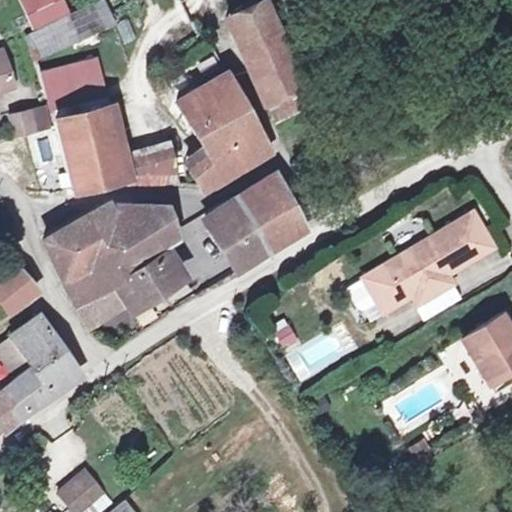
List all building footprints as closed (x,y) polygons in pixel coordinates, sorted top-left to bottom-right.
[(17,0),(34,33),(72,16),(63,0),(17,0)] [(35,58),(111,30),(102,3),(72,16),(34,33),(28,36),(35,58)] [(303,89),(265,5),(228,22),(266,105),(303,89)] [(121,42),(134,40),(131,20),(118,22),(121,42)] [(0,89),(13,85),(0,48),(0,89)] [(175,94),(187,119),(181,122),(198,155),(209,178),(263,152),(260,140),(246,111),(224,70),(175,94)] [(63,146),(69,170),(73,182),(123,172),(117,153),(102,96),(52,109),(63,146)] [(9,115),(18,138),(35,131),(27,109),(9,115)] [(117,153),(123,172),(127,178),(182,176),(176,162),(175,158),(172,148),(117,153)] [(198,155),(182,162),(192,178),(204,180),(209,178),(198,155)] [(252,231),(265,253),(298,234),(267,179),(232,197),(252,231)] [(225,247),(252,231),(232,197),(213,208),(200,207),(225,247)] [(72,300),(159,248),(172,240),(154,203),(98,203),(41,234),(49,255),(72,300)] [(467,217),(453,224),(472,260),(485,252),(467,217)] [(472,260),(453,224),(354,282),(368,307),(374,317),(412,295),(417,305),(445,288),(440,279),(472,260)] [(252,231),(225,247),(230,256),(237,268),(265,253),(252,231)] [(176,276),(159,248),(72,300),(83,323),(125,298),(128,304),(176,276)] [(29,299),(11,278),(0,287),(0,318),(2,321),(29,299)] [(368,307),(354,282),(337,292),(349,313),(355,315),(368,307)] [(445,288),(417,305),(425,318),(453,302),(445,288)] [(493,319),(504,338),(511,332),(511,325),(504,312),(493,319)] [(26,371),(55,349),(33,319),(4,341),(26,371)] [(511,351),(504,338),(493,319),(454,343),(481,389),(511,368),(511,351)] [(287,325),(273,334),(282,349),(296,340),(287,325)] [(17,378),(36,404),(73,373),(55,349),(26,371),(17,378)] [(36,404),(17,378),(0,390),(0,430),(1,432),(36,404)] [(86,511),(101,499),(80,477),(55,501),(65,511),(86,511)] [(134,511),(124,499),(107,511),(134,511)]
